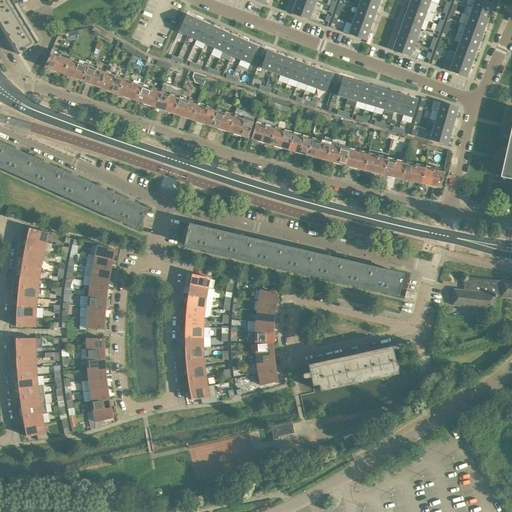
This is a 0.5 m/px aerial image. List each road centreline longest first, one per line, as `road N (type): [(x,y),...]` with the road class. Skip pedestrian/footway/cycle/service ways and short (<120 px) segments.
road 1 (residential): [(447,211),(236,156),(24,88),(15,76)]
road 2 (residential): [(412,327),(425,268),(163,203)]
road 3 (residential): [(475,101),(198,0)]
road 4 (tertiary): [(442,235),(176,161)]
road 5 (residential): [(0,129),(163,203)]
road 6 (residential): [(136,408),(167,402),(172,393),(171,283),(152,266)]
road 7 (residential): [(362,469),(511,377)]
road 8 (residential): [(152,266),(126,276),(121,308),(121,369),(126,401),(136,408)]
road 9 (residential): [(292,309),(296,351),(412,327)]
road 10 (tertiary): [(176,161),(36,112)]
road 11 (residential): [(412,327),(300,301),(292,309)]
